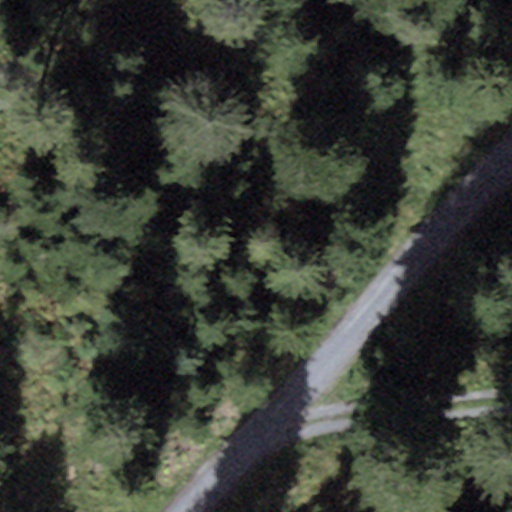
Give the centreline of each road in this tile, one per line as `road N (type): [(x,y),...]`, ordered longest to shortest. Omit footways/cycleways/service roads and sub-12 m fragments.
road 1 (track): [(199,511),(280,411),(511,158)]
road 2 (track): [(280,411),(511,397)]
